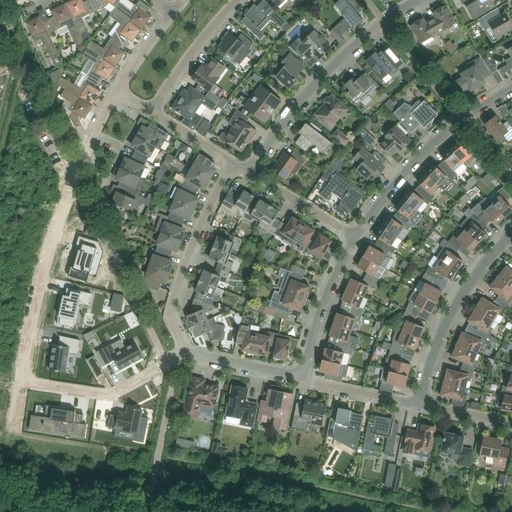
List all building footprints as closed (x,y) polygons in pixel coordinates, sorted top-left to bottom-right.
[(82,18),(95,12),(89,0),(83,3),(82,0),(75,0),(67,4),(67,3),(66,4),(81,35),(89,31),(82,18)] [(109,3),(115,8),(119,2),(121,0),(88,0),(89,0),(95,12),(107,7),(109,3)] [(139,0),(133,8),(131,11),(119,2),(115,8),(114,9),(142,30),(143,29),(142,29),(147,22),(148,22),(152,17),(147,13),(150,8),(139,0)] [(251,8),(250,9),(249,9),(247,9),(246,10),(245,12),(245,13),(245,14),(244,15),(246,17),(241,22),(248,29),(260,40),(265,36),(260,30),(270,20),(280,28),(286,23),(264,0),(263,0),(264,1),(258,8),(256,6),(254,4),(253,5),(254,5),(251,8)] [(335,0),(338,4),(336,6),(353,28),(363,21),(358,15),(360,13),(356,7),(358,5),(354,0),(352,0),(351,1),(350,0),(335,0)] [(479,0),(466,8),(474,20),(491,10),(488,4),(494,1),(495,0),(479,0)] [(49,19),(54,32),(67,26),(76,46),(85,42),(81,35),(66,4),(65,4),(65,5),(57,9),(57,8),(51,11),(54,17),(49,19)] [(431,20),(439,34),(445,31),(444,30),(455,23),(446,6),(443,8),(441,7),(436,10),(435,12),(434,13),(436,17),(431,20)] [(507,18),(506,18),(505,14),(502,16),(498,8),(482,18),(487,28),(491,25),(498,37),(511,29),(511,24),(508,17),(507,18)] [(123,44),(127,39),(132,43),(136,38),(135,38),(141,31),(142,30),(114,9),(109,16),(121,25),(112,37),(123,44)] [(54,32),(49,19),(43,22),(40,16),(40,17),(31,21),(31,20),(25,23),(34,41),(41,38),(51,58),(59,55),(49,34),(54,32)] [(439,34),(431,20),(425,23),(423,19),(411,26),(421,43),(432,36),(433,38),(439,34)] [(333,28),(329,32),(335,38),(339,35),(333,28)] [(242,34),(237,39),(228,31),(221,40),(223,42),(219,47),(240,65),(251,51),(249,49),(253,44),(242,34)] [(299,38),(289,48),(306,64),(315,55),(320,60),(331,48),(326,43),(326,40),(322,36),(319,35),(314,31),(303,42),(299,38)] [(123,44),(112,37),(104,49),(92,41),(87,48),(87,49),(117,67),(117,66),(116,65),(121,58),(122,59),(125,53),(120,50),(123,44)] [(117,67),(87,49),(87,48),(82,56),(95,64),(87,76),(99,83),(102,77),(108,81),(111,76),(110,75),(115,68),(116,68),(117,67)] [(377,52),(365,62),(372,69),(381,80),(390,72),(391,73),(394,76),(401,69),(399,67),(402,63),(389,48),(383,53),(382,51),(378,54),(377,52)] [(511,56),(511,57),(505,61),(507,65),(499,70),(502,75),(511,69),(511,48),(509,50),(511,56)] [(305,67),(302,65),(290,54),(283,63),(286,66),(276,77),(289,89),(300,77),(297,75),(305,67)] [(225,68),(220,64),(212,58),(205,68),(202,66),(192,78),(209,91),(219,78),(218,78),(225,68)] [(471,91),(473,90),(474,91),(479,88),(478,86),(485,83),(484,80),(483,79),(489,76),(480,59),(469,65),(469,68),(470,69),(461,74),(463,78),(457,82),(463,91),(469,87),(471,91)] [(492,74),(497,71),(496,69),(497,65),(491,63),(487,66),(492,74)] [(54,83),(56,84),(65,89),(93,105),(94,104),(93,104),(98,96),(98,97),(102,91),(96,88),(99,83),(87,76),(80,88),(61,77),(63,74),(61,69),(50,74),(54,83)] [(403,77),(409,83),(415,78),(409,71),(403,77)] [(347,93),(353,99),(356,97),(360,102),(368,95),(369,96),(370,95),(379,86),(377,85),(371,77),(366,81),(362,76),(356,82),(353,78),(346,85),(351,90),(347,93)] [(254,94),(245,106),(245,107),(264,122),(272,111),(273,112),(282,102),(261,86),(254,94)] [(183,93),(172,108),(177,111),(176,111),(178,112),(184,116),(180,122),(194,131),(197,126),(202,118),(200,116),(206,106),(212,110),(213,109),(216,104),(200,93),(196,90),(192,87),(188,92),(185,90),(183,93)] [(65,89),(61,97),(71,103),(68,110),(72,112),(70,116),(75,128),(82,125),(78,118),(79,116),(85,120),(88,114),(87,114),(92,106),(93,107),(93,105),(65,89)] [(322,110),(321,109),(316,115),(331,127),(339,116),(337,114),(344,107),(332,97),(331,99),(328,98),(326,98),(324,100),(323,103),(324,105),(324,106),(325,106),(322,110)] [(223,98),(218,105),(223,109),(228,101),(223,98)] [(394,114),(411,133),(420,125),(424,128),(429,123),(431,124),(435,118),(438,115),(437,114),(438,113),(432,109),(424,101),(422,102),(420,101),(415,109),(405,102),(394,114)] [(249,119),(246,117),(237,110),(228,123),(229,125),(233,128),(228,136),(224,134),(222,134),(220,137),(220,139),(224,141),(225,141),(241,152),(250,139),(251,140),(256,132),(246,124),(249,119)] [(488,122),(487,123),(486,125),(498,140),(503,136),(509,142),(511,139),(511,127),(509,124),(504,128),(495,117),(494,118),(492,119),(490,120),(488,122)] [(311,123),(309,126),(306,124),(299,133),(302,135),(295,144),(306,152),(313,143),(325,153),(332,144),(320,134),(322,131),(311,123)] [(147,129),(145,128),(143,127),(141,130),(138,137),(155,147),(160,150),(168,135),(169,135),(164,131),(150,124),(147,129)] [(363,127),(356,134),(370,146),(376,140),(363,127)] [(411,141),(404,134),(396,127),(386,137),(387,138),(380,145),(384,148),(391,155),(395,151),(394,149),(396,147),(401,151),(411,141)] [(345,146),(350,140),(338,130),(333,136),(345,146)] [(136,148),(133,155),(147,162),(150,156),(155,147),(138,137),(132,146),(136,148)] [(478,156),(472,148),(468,151),(461,144),(459,142),(458,142),(457,141),(451,148),(451,149),(450,149),(463,164),(466,167),(474,160),(478,156)] [(182,143),(179,149),(184,151),(186,151),(189,147),(182,143)] [(356,170),(368,180),(373,174),(375,176),(376,177),(377,177),(378,176),(379,174),(385,168),(382,165),(386,161),(376,152),(372,156),(363,148),(354,158),(361,164),(356,170)] [(455,171),(463,164),(450,149),(450,150),(449,150),(441,154),(443,156),(441,157),(450,167),(446,170),(454,178),(457,175),(455,171)] [(290,157),(288,155),(285,153),(273,170),(285,178),(297,162),(301,165),(306,159),(294,151),(290,157)] [(197,160),(192,169),(210,180),(215,170),(212,168),(215,163),(198,153),(194,158),(197,160)] [(126,159),(121,169),(140,177),(144,167),(147,162),(133,155),(130,161),(126,159)] [(165,165),(163,170),(166,171),(169,167),(171,162),(174,157),(171,155),(168,161),(165,159),(163,163),(165,165)] [(426,172),(425,173),(439,186),(444,191),(451,182),(450,181),(454,178),(446,170),(443,173),(436,167),(433,164),(432,165),(431,164),(426,172)] [(330,166),(322,177),(327,180),(335,170),(330,166)] [(118,176),(117,179),(119,180),(121,181),(118,186),(124,189),(133,192),(135,187),(140,177),(121,169),(118,176)] [(200,187),(202,188),(204,189),(210,180),(192,169),(187,179),(183,185),(198,192),(200,187)] [(337,186),(347,194),(336,210),(345,218),(352,208),(353,209),(360,199),(358,198),(363,191),(337,172),(320,195),(327,200),(337,186)] [(431,194),(439,186),(425,173),(425,174),(424,173),(417,179),(418,180),(417,181),(427,190),(423,194),(431,201),(434,198),(431,194)] [(159,185),(156,191),(164,195),(168,186),(161,182),(159,185)] [(175,187),(170,198),(176,201),(194,209),(197,203),(199,199),(197,198),(195,197),(198,192),(183,185),(181,190),(175,187)] [(491,204),(504,218),(505,217),(511,213),(511,211),(511,210),(511,209),(505,202),(511,197),(503,187),(497,193),(500,196),(491,204)] [(113,195),(110,202),(111,202),(113,203),(115,204),(114,207),(115,214),(123,218),(127,209),(132,211),(132,210),(136,201),(140,202),(149,206),(151,201),(143,197),(138,195),(133,192),(124,189),(121,194),(119,193),(118,192),(116,196),(113,195)] [(403,198),(402,199),(417,211),(424,202),(428,205),(431,201),(423,194),(420,198),(410,189),(409,191),(407,190),(403,198)] [(242,217),(245,212),(248,206),(249,206),(254,196),(250,194),(244,191),(238,200),(228,194),(222,205),(242,217)] [(466,194),(460,199),(465,204),(471,199),(466,194)] [(410,219),(417,211),(402,199),(401,199),(395,205),(396,207),(395,208),(405,216),(402,220),(411,226),(414,223),(410,219)] [(254,218),(261,222),(270,206),(265,203),(260,200),(254,210),(249,206),(248,206),(245,212),(242,217),(251,223),(254,218)] [(189,219),(191,216),(194,209),(176,201),(171,211),(168,217),(183,223),(185,217),(189,219)] [(472,211),(474,213),(483,222),(487,226),(487,225),(491,221),(495,226),(496,225),(498,226),(504,219),(503,218),(504,218),(491,204),(484,210),(479,205),(472,211)] [(270,206),(261,222),(267,225),(264,230),(273,235),(274,234),(280,225),(274,221),(280,212),(274,208),(270,206)] [(460,226),(465,230),(479,243),(479,242),(480,243),(487,237),(486,235),(487,234),(478,227),(483,222),(474,213),(468,219),(468,218),(460,226)] [(160,221),(156,231),(162,234),(181,241),(183,234),(185,230),(183,229),(181,229),(183,223),(168,217),(163,214),(160,221)] [(382,225),(382,226),(397,237),(404,228),(408,230),(411,226),(402,220),(399,224),(388,216),(387,218),(386,217),(382,225)] [(290,246),(294,240),(305,223),(299,220),(298,221),(293,217),(288,226),(281,222),(280,225),(274,234),(284,240),(283,242),(290,246)] [(308,254),(309,254),(316,243),(315,243),(310,239),(315,231),(309,228),(310,226),(305,223),(294,240),(301,245),(299,249),(308,255),(308,254)] [(391,246),(397,237),(382,226),(381,227),(374,233),(376,235),(375,236),(386,243),(384,248),(382,246),(393,253),(395,249),(391,246)] [(454,236),(448,242),(458,250),(463,245),(471,252),(472,251),(474,252),(478,244),(479,243),(465,230),(457,239),(454,236)] [(322,233),(320,235),(315,243),(316,243),(309,254),(320,261),(322,258),(329,262),(334,252),(330,250),(331,249),(328,247),(332,241),(326,238),(327,237),(322,234),(322,233)] [(177,251),(181,241),(162,234),(158,244),(156,250),(171,255),(173,249),(177,251)] [(215,242),(213,247),(230,254),(233,247),(238,250),(242,240),(231,235),(228,241),(218,237),(215,243),(215,242)] [(74,255),(70,268),(77,270),(75,276),(80,278),(80,279),(87,282),(89,275),(92,266),(93,266),(99,267),(104,252),(99,242),(86,238),(86,239),(83,250),(79,249),(79,250),(78,254),(75,253),(74,255)] [(454,255),(458,250),(448,242),(443,248),(437,258),(440,260),(456,271),(457,270),(457,271),(464,264),(462,263),(463,261),(454,255)] [(369,246),(363,256),(380,266),(385,269),(391,259),(390,258),(393,253),(382,246),(379,251),(369,246)] [(219,262),(217,268),(229,273),(233,263),(228,261),(230,254),(213,247),(211,252),(209,258),(219,262)] [(171,255),(156,250),(154,256),(150,266),(169,273),(173,262),(169,261),(171,255)] [(367,272),(365,278),(376,283),(379,278),(380,279),(385,269),(380,266),(363,256),(361,261),(360,260),(357,265),(358,266),(358,267),(367,272)] [(430,266),(425,273),(436,280),(440,274),(450,281),(451,280),(452,280),(456,272),(456,271),(440,260),(434,269),(430,266)] [(150,288),(159,291),(162,282),(166,283),(169,273),(150,266),(147,277),(146,280),(150,288)] [(294,266),(292,272),(292,273),(303,277),(306,270),(294,266)] [(511,272),(505,267),(497,276),(511,288),(511,272)] [(225,283),(229,273),(217,268),(214,274),(204,270),(202,276),(201,276),(200,281),(217,288),(220,281),(225,283)] [(303,277),(292,273),(292,272),(287,270),(283,280),(287,282),(284,290),(283,291),(307,299),(309,293),(307,293),(310,287),(301,283),(303,277)] [(414,290),(420,294),(436,303),(442,292),(432,287),(436,280),(425,273),(421,281),(419,280),(414,290)] [(494,298),(506,307),(511,300),(511,297),(510,296),(511,293),(511,288),(497,276),(489,286),(498,293),(494,298)] [(348,284),(349,285),(347,289),(364,297),(369,287),(373,289),(376,283),(365,278),(362,283),(351,278),(351,280),(350,279),(348,284)] [(203,302),(215,306),(219,296),(214,294),(217,288),(200,281),(198,285),(198,286),(195,292),(206,296),(203,302)] [(63,295),(59,316),(61,317),(59,325),(74,328),(79,303),(89,305),(92,294),(67,288),(65,296),(63,295)] [(304,305),(307,299),(283,291),(284,290),(280,289),(279,292),(273,308),(276,309),(287,313),(290,307),(301,311),(303,305),(304,305)] [(352,305),(350,311),(362,315),(364,310),(359,308),(364,297),(347,289),(344,294),(343,294),(341,299),(342,299),(342,300),(352,305)] [(414,304),(410,301),(406,310),(417,316),(421,308),(431,313),(431,312),(432,313),(435,308),(434,307),(436,303),(420,294),(414,304)] [(480,298),(474,309),(493,320),(497,314),(501,316),(506,307),(494,298),(490,304),(480,298)] [(191,327),(208,320),(205,313),(214,309),(215,306),(203,302),(200,311),(187,316),(189,322),(191,327)] [(276,309),(277,310),(275,316),(287,321),(289,314),(287,313),(276,309)] [(478,325),(474,331),(488,338),(493,329),(489,327),(493,320),(474,309),(468,319),(478,325)] [(406,321),(402,332),(420,339),(422,334),(423,334),(425,329),(424,329),(424,327),(414,323),(417,316),(406,310),(402,319),(406,321)] [(360,321),(362,315),(350,311),(348,317),(337,313),(337,314),(336,314),(334,319),(335,319),(333,324),(351,330),(355,320),(360,321)] [(239,330),(236,342),(243,343),(242,350),(248,352),(248,353),(254,355),(259,332),(251,330),(252,325),(245,324),(247,316),(243,315),(242,315),(240,323),(239,330)] [(208,320),(191,327),(193,332),(196,338),(208,333),(211,339),(223,341),(224,331),(225,326),(217,325),(214,317),(208,320)] [(351,330),(333,324),(332,329),(331,329),(329,334),(330,334),(330,336),(340,339),(338,345),(351,349),(354,350),(356,345),(358,343),(359,340),(358,338),(350,336),(351,330)] [(391,344),(389,349),(403,354),(405,346),(415,350),(416,349),(417,349),(419,344),(418,343),(420,339),(402,332),(396,329),(392,340),(391,344)] [(93,331),(84,335),(87,342),(96,337),(93,331)] [(471,338),(461,333),(456,344),(476,353),(479,346),(483,348),(488,338),(474,331),(471,338)] [(267,333),(259,332),(254,355),(260,356),(261,354),(267,356),(269,346),(276,348),(279,334),(268,332),(267,333)] [(279,334),(276,348),(273,359),(274,359),(280,360),(280,358),(287,360),(288,352),(292,353),(292,352),(296,353),(299,340),(291,338),(291,337),(279,335),(279,334)] [(54,344),(50,370),(65,373),(68,353),(78,354),(80,340),(60,336),(59,345),(54,344)] [(111,344),(96,352),(104,366),(115,360),(120,369),(130,364),(133,363),(133,362),(142,357),(135,343),(127,347),(126,348),(116,353),(111,344)] [(462,360),(459,367),(473,371),(477,362),(473,360),(476,353),(456,344),(451,356),(462,360)] [(324,355),(323,360),(341,364),(344,353),(349,354),(351,349),(338,345),(336,351),(326,348),(325,349),(324,349),(323,354),(324,355)] [(400,362),(403,354),(389,349),(389,351),(387,358),(384,370),(389,371),(408,376),(409,371),(410,371),(412,366),(411,366),(411,365),(400,362)] [(348,366),(341,364),(323,360),(320,371),(331,374),(329,380),(342,382),(343,377),(345,377),(348,366)] [(99,365),(92,369),(97,377),(104,374),(99,365)] [(446,370),(443,382),(464,388),(466,381),(470,382),(473,371),(459,367),(457,373),(446,370)] [(382,381),(380,390),(392,393),(394,385),(405,388),(408,376),(384,370),(381,381),(382,381)] [(200,405),(204,406),(207,408),(210,409),(213,407),(215,408),(219,387),(204,384),(205,380),(192,378),(187,402),(185,401),(182,415),(188,416),(189,418),(192,417),(197,418),(200,405)] [(453,398),(451,405),(464,408),(467,396),(462,395),(464,388),(443,382),(440,394),(453,398)] [(227,405),(228,406),(226,416),(242,419),(240,425),(253,427),(257,405),(245,402),(248,390),(232,386),(230,397),(228,397),(227,405)] [(500,400),(504,401),(502,408),(511,410),(511,389),(508,388),(503,386),(500,400)] [(271,390),(269,390),(265,408),(260,407),(257,420),(266,422),(267,415),(276,417),(273,427),(286,430),(293,395),(278,391),(276,390),(272,389),(271,390)] [(305,404),(297,403),(291,428),(307,431),(308,423),(323,426),(327,405),(318,403),(318,404),(314,403),(314,401),(306,399),(305,404)] [(31,415),(29,430),(30,430),(30,429),(43,430),(45,423),(53,424),(52,432),(84,436),(84,438),(85,438),(86,428),(87,425),(84,425),(84,424),(80,424),(81,422),(83,422),(84,415),(75,414),(76,410),(64,408),(64,411),(59,411),(60,407),(46,405),(45,415),(51,416),(51,418),(31,415)] [(110,415),(108,428),(116,430),(117,426),(124,428),(123,430),(136,433),(134,441),(143,443),(148,419),(141,417),(142,410),(128,407),(127,414),(119,412),(118,416),(110,415)] [(330,418),(326,437),(334,438),(335,438),(336,439),(343,443),(345,440),(357,443),(363,416),(350,414),(349,416),(346,416),(347,410),(339,408),(336,419),(330,418)] [(363,447),(362,453),(378,457),(380,447),(374,445),(376,435),(388,437),(384,454),(393,456),(397,435),(391,434),(393,423),(391,419),(389,419),(375,416),(374,423),(368,422),(363,447)] [(408,430),(406,440),(405,442),(403,453),(415,455),(416,448),(419,449),(419,450),(419,451),(420,453),(421,455),(423,456),(425,456),(427,455),(429,453),(429,452),(429,451),(431,451),(433,438),(435,428),(419,425),(418,432),(408,430)] [(457,464),(469,466),(473,450),(461,448),(464,436),(455,434),(455,435),(446,433),(445,438),(444,438),(444,440),(441,456),(458,459),(457,464)] [(484,436),(480,455),(487,457),(486,461),(487,463),(505,467),(509,449),(501,447),(502,440),(484,436)] [(222,455),(224,447),(223,446),(222,445),(222,444),(214,442),(212,453),(222,455)] [(394,477),(396,469),(396,465),(389,464),(387,475),(394,477)] [(394,478),(391,491),(398,492),(401,480),(394,478)]
